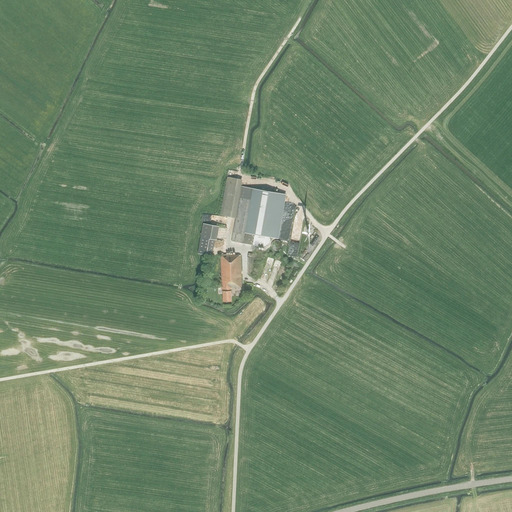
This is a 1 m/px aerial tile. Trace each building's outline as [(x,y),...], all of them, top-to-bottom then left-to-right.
[(270,238),(269,237),(277,239),(285,194),(242,186),(243,179),(227,177),(220,215),(236,218),(232,241),(262,247),(262,246),(264,247),(265,247),(267,247),(268,246),(269,245),(270,244),(270,242),(270,241),(270,240),(270,238)] [(198,254),(212,256),(215,240),(217,240),(219,226),(203,224),(198,254)] [(293,227),(289,255),(298,257),(302,229),(293,227)] [(256,253),(256,254),(249,253),(248,257),(248,274),(255,274),(259,259),(260,259),(261,254),(256,253)] [(231,288),(242,287),(241,255),(235,256),(235,254),(220,255),(221,288),(223,288),(223,302),(232,301),(231,288)]
